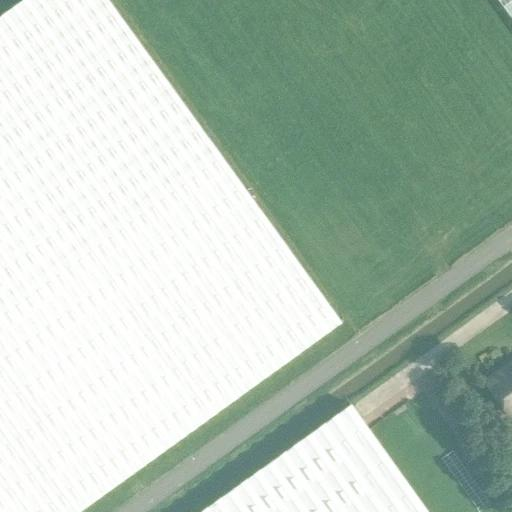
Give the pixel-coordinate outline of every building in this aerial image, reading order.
[(0,511),(79,511),(341,323),(106,0),(23,0),(0,17),(0,511)] [(511,0),(496,0),(511,22),(511,0)] [(509,414),(511,411),(511,371),(507,375),(504,370),(487,383),(509,414)] [(427,511),(351,405),(201,511),(427,511)] [(479,450),(473,455),(482,468),(489,463),(479,450)]
